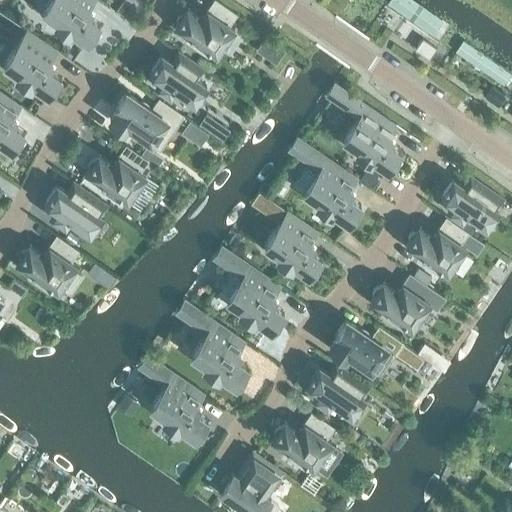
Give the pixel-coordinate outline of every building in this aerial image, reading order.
[(49,0),(42,10),(56,20),(54,23),(70,34),(72,31),(87,41),(89,37),(92,39),(100,28),(97,26),(100,23),(90,16),(93,11),(88,7),(93,0),(49,0)] [(177,22),(178,23),(175,26),(189,36),(186,40),(206,54),(209,50),(216,55),(220,50),(228,56),(240,39),(231,33),(235,28),(229,24),(236,14),(216,0),(213,0),(202,17),(188,8),(186,11),(184,11),(183,12),(181,12),(180,13),(178,15),(177,17),(177,18),(177,19),(177,20),(177,21),(177,22)] [(390,0),(386,7),(438,43),(450,27),(410,0),(390,0)] [(16,45),(3,63),(17,73),(15,77),(31,87),(33,84),(48,94),(50,91),(53,93),(61,81),(58,79),(61,76),(51,69),(54,64),(49,61),(57,50),(27,29),(16,45)] [(455,55),(507,91),(511,84),(511,70),(466,38),(455,55)] [(429,58),(436,48),(423,39),(415,49),(429,58)] [(205,89),(207,86),(195,78),(202,68),(178,51),(172,61),(162,54),(149,72),(159,79),(155,84),(170,94),(174,89),(194,103),(196,100),(199,100),(200,100),(202,98),(204,97),(204,96),(205,94),(205,92),(205,91),(205,89)] [(334,82),(326,94),(358,116),(356,120),(343,138),(357,148),(355,151),(370,162),(372,159),(387,169),(390,165),(393,167),(401,156),(398,154),(400,150),(390,144),(394,139),(388,135),(396,124),(367,104),(350,93),(334,82)] [(505,95),(491,86),(484,96),(498,106),(505,95)] [(0,141),(11,149),(14,145),(17,147),(25,136),(22,134),(25,130),(16,123),(19,118),(14,114),(21,105),(0,90),(0,141)] [(117,108),(110,119),(125,130),(128,126),(159,148),(183,115),(159,98),(151,109),(126,91),(115,107),(117,108)] [(361,204),(351,197),(354,192),(349,189),(357,177),(328,157),(321,152),(297,136),(289,148),(312,164),(319,169),(317,173),(316,173),(303,191),(318,201),(315,204),(331,215),(333,212),(348,222),(350,218),(353,220),(361,209),(358,207),(361,204)] [(88,168),(89,169),(86,172),(100,182),(97,186),(118,200),(120,196),(127,201),(131,196),(139,202),(151,185),(142,179),(146,174),(140,170),(147,159),(126,145),(113,163),(99,154),(97,157),(94,157),(93,158),(91,159),(89,161),(88,163),(88,164),(88,165),(88,167),(88,168)] [(502,198),(470,175),(463,185),(453,178),(441,196),(451,203),(447,208),(461,218),(465,213),(486,227),(488,224),(492,223),(495,220),(497,215),(495,211),(502,198)] [(100,219),(102,216),(91,208),(98,198),(74,181),(67,191),(57,184),(45,202),(54,209),(51,214),(65,224),(69,219),(90,234),(92,231),(93,231),(93,230),(94,230),(95,230),(96,230),(96,229),(97,229),(97,228),(98,228),(98,227),(99,227),(99,226),(100,226),(100,225),(100,224),(100,223),(101,222),(100,221),(100,220),(100,219)] [(279,221),(264,244),(278,254),(276,257),(291,268),(293,264),(308,275),(311,271),(314,273),(322,262),(319,260),(321,256),(311,249),(314,245),(309,241),(317,230),(288,210),(280,222),(279,221)] [(409,241),(406,244),(420,254),(417,258),(438,272),(440,268),(448,273),(466,247),(460,243),(467,232),(446,217),(433,236),(419,226),(417,230),(416,230),(415,230),(414,230),(413,231),(412,231),(411,232),(410,232),(410,233),(409,234),(409,235),(408,236),(408,237),(408,238),(408,239),(408,240),(409,241)] [(19,258),(19,259),(17,262),(31,272),(28,276),(48,290),(51,286),(58,291),(61,286),(70,292),(81,275),(73,269),(76,264),(70,260),(78,249),(56,235),(43,253),(30,244),(27,247),(25,247),(23,248),(22,249),(20,250),(20,252),(19,253),(19,254),(19,255),(19,256),(19,258)] [(254,322),(256,319),(271,329),(273,325),(276,327),(284,316),(281,314),(284,311),(274,304),(277,299),(272,295),(279,284),(250,264),(245,261),(222,244),(213,256),(237,273),(242,276),(240,280),(239,280),(226,298),(240,308),(238,311),(254,322)] [(373,296),(370,299),(384,309),(381,313),(402,327),(404,323),(412,328),(415,323),(423,329),(435,312),(427,306),(430,302),(424,297),(431,287),(410,272),(397,291),(383,281),(381,284),(380,284),(379,284),(379,285),(378,285),(377,285),(376,285),(376,286),(375,286),(375,287),(374,287),(374,288),(373,288),(373,289),(373,290),(372,291),(372,292),(372,293),(372,294),(372,295),(372,296),(373,296)] [(15,280),(10,287),(22,296),(27,288),(15,280)] [(215,320),(208,315),(184,298),(176,311),(200,327),(207,332),(204,336),(204,335),(191,354),(205,364),(203,367),(218,378),(220,374),(235,385),(238,381),(241,383),(249,372),(246,370),(248,366),(238,359),(241,355),(236,351),(244,340),(215,320)] [(334,336),(327,346),(337,353),(346,359),(348,356),(372,373),(372,372),(379,377),(404,341),(378,324),(371,334),(345,316),(333,335),(334,336)] [(162,419),(178,430),(180,426),(195,437),(197,433),(200,435),(208,424),(205,422),(207,418),(198,411),(201,407),(196,403),(203,392),(174,372),(170,369),(146,352),(137,364),(162,381),(166,384),(163,388),(163,387),(150,406),(164,416),(162,419)] [(362,402),(362,400),(364,397),(353,389),(359,379),(335,363),(329,372),(319,366),(306,384),(316,390),(313,396),(327,406),(331,400),(352,415),(354,412),(355,412),(357,411),(358,411),(360,409),(361,408),(362,406),(362,404),(362,403),(362,402)] [(125,393),(117,405),(131,414),(139,402),(125,393)] [(274,434),(274,436),(272,439),(286,448),(283,452),(303,466),(306,462),(313,467),(316,463),(325,468),(336,451),(328,446),(331,441),(325,437),(333,426),(312,411),(299,430),(285,420),(283,424),(281,424),(280,424),(278,425),(277,426),(275,427),(275,428),(274,429),(274,430),(274,432),(274,434)] [(230,475),(228,475),(226,476),(224,477),(223,479),(222,481),(221,483),(221,485),(222,486),(222,487),(220,490),(251,511),(273,511),(278,505),(270,499),(271,498),(266,495),(282,471),(253,451),(244,462),(247,464),(239,476),(232,472),(230,475)] [(0,511),(30,511),(7,495),(6,495),(0,490),(0,511)]
